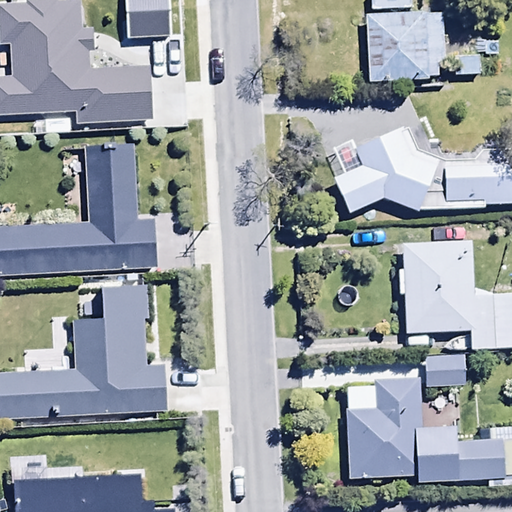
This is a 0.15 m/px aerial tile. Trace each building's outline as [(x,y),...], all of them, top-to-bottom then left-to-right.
[(369,0),(371,11),(411,9),(410,0),(369,0)] [(444,64),(441,13),(365,18),(368,83),(436,79),(436,65),(444,64)] [(453,57),(453,78),(481,77),(481,57),(453,57)] [(511,86),(459,89),(462,111),(511,108),(511,86)] [(417,215),(418,211),(484,211),(484,206),(511,205),(511,167),(509,168),(509,149),(477,150),(472,158),(438,158),(438,147),(426,147),(420,128),(407,132),(405,128),(352,147),(360,168),(332,178),(346,216),(384,199),(417,215)] [(405,336),(469,333),(470,351),(511,348),(511,295),(491,297),(471,292),(470,242),(400,245),(401,271),(398,271),(399,297),(404,297),(405,336)] [(354,410),(344,410),(346,480),(422,477),(419,381),(374,382),(375,394),(354,395),(354,410)] [(448,443),(449,484),(487,483),(487,489),(511,488),(511,428),(478,429),(479,442),(448,443)]
